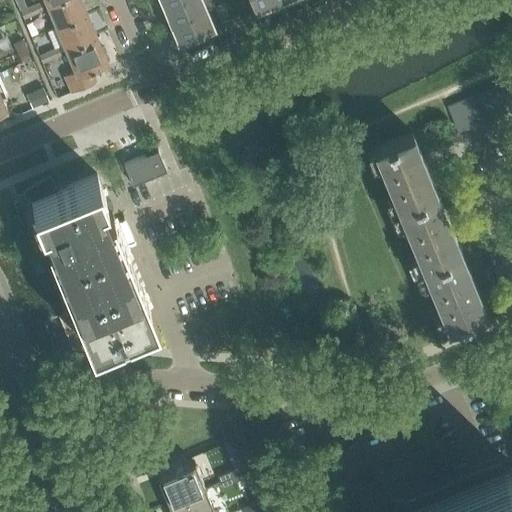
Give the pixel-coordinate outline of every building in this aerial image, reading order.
[(80,0),(55,0),(48,3),(57,25),(86,13),(80,0)] [(174,0),(167,3),(174,20),(217,2),(215,0),(174,0)] [(235,0),(241,11),(249,8),(246,0),(235,0)] [(270,0),(250,0),(254,8),(271,1),(270,0)] [(30,5),(33,14),(44,9),(40,1),(30,5)] [(217,2),(174,20),(181,37),(224,18),(217,2)] [(30,5),(20,10),(23,18),(33,14),(30,5)] [(86,13),(57,25),(66,47),(96,35),(86,13)] [(66,47),(76,70),(65,74),(71,91),(93,82),(93,83),(94,83),(89,70),(107,62),(96,35),(66,47)] [(22,37),(12,41),(20,60),(31,56),(22,37)] [(59,46),(49,50),(52,58),(62,54),(59,46)] [(42,62),(52,58),(49,50),(39,54),(42,62)] [(511,93),(507,81),(448,105),(458,129),(511,107),(511,93)] [(26,93),(32,107),(48,100),(42,86),(26,93)] [(385,143),(374,148),(398,207),(437,192),(412,132),(394,139),(385,143)] [(132,183),(150,176),(167,169),(158,149),(124,163),(132,183)] [(105,211),(99,195),(105,193),(97,173),(57,189),(51,175),(45,177),(37,181),(30,185),(24,189),(22,191),(29,201),(31,200),(39,220),(45,218),(51,233),(45,236),(75,308),(59,314),(71,343),(122,347),(117,333),(156,317),(111,209),(105,211)] [(398,207),(423,267),(461,251),(437,192),(398,207)] [(486,311),(461,251),(423,267),(447,326),(459,322),(468,319),(468,318),(486,311)] [(194,462),(157,477),(168,502),(205,487),(194,462)] [(402,503),(404,507),(400,507),(397,509),(395,511),(394,511),(511,511),(511,467),(506,470),(502,462),(403,503),(402,503)] [(247,463),(229,470),(233,481),(251,474),(247,463)] [(229,470),(217,475),(222,486),(233,481),(229,470)] [(215,511),(205,487),(168,502),(172,511),(215,511)]
